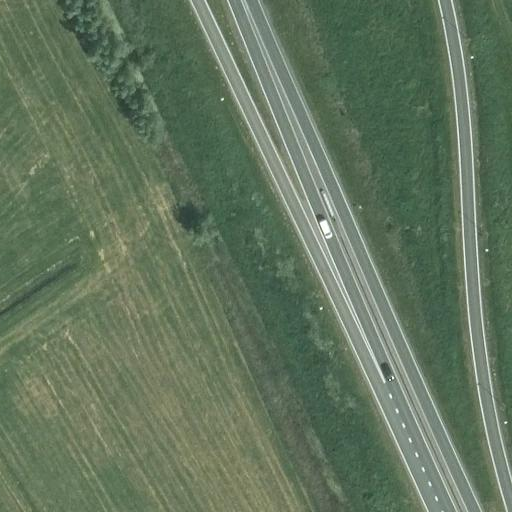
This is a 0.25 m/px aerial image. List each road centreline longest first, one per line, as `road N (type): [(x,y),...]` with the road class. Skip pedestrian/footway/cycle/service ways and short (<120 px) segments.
road 1 (trunk): [(511,511),(476,332),(462,119),(444,0)]
road 2 (trunk): [(474,511),(269,70)]
road 3 (trunk): [(195,0),(360,353),(387,382)]
road 4 (trunk): [(269,70),(387,382)]
road 5 (trunk): [(387,382),(446,511)]
